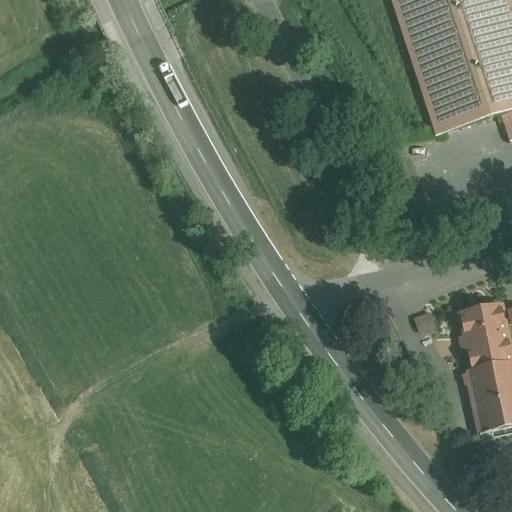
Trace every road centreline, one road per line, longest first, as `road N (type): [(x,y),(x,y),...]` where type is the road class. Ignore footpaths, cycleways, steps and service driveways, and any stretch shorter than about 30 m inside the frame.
road 1 (primary): [(291,304),(120,0)]
road 2 (primary): [(461,511),(291,304)]
road 3 (unclassified): [(511,240),(291,304)]
